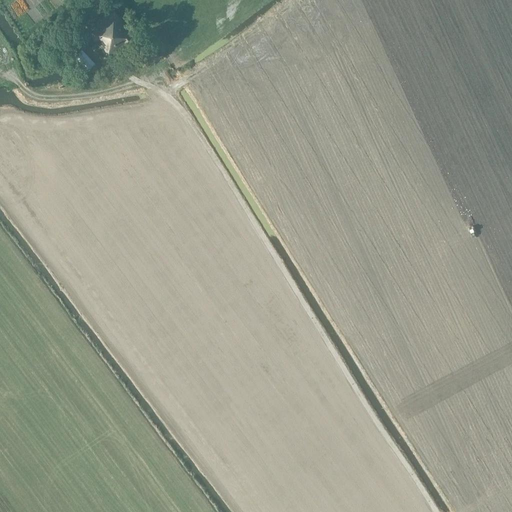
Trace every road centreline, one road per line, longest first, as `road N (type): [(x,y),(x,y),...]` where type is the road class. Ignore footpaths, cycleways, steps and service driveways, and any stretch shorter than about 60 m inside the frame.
road 1 (track): [(434,511),(185,115),(112,57)]
road 2 (track): [(138,81),(50,98),(25,93),(11,75)]
